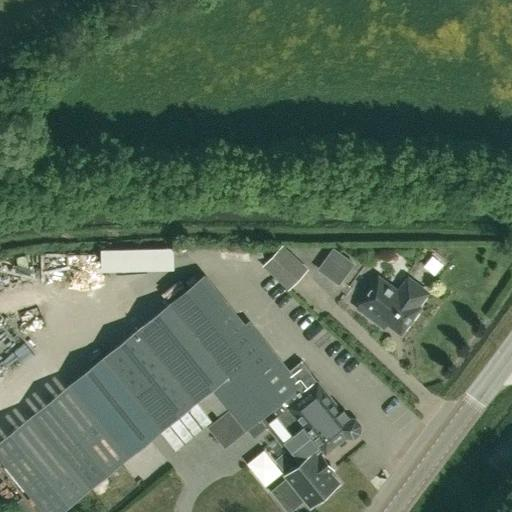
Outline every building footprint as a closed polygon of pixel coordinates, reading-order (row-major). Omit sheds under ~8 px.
[(178,245),(104,249),(105,271),(179,267),(178,245)] [(288,289),(308,270),(284,246),(265,265),(288,289)] [(339,247),(322,267),(343,284),(360,264),(339,247)] [(71,254),(71,267),(88,267),(88,254),(71,254)] [(203,275),(70,384),(129,457),(212,389),(229,410),(246,431),(248,429),(262,418),(268,426),(284,446),(285,445),(289,450),(277,460),(288,473),(286,475),(271,487),(290,510),(304,498),(311,506),(339,483),(329,471),(333,469),(330,465),(325,459),(322,456),(321,457),(316,452),(321,448),(326,453),(345,437),(353,438),(360,433),(361,425),(355,419),(347,418),(318,382),(317,383),(300,362),(289,370),(283,375),(242,324),(203,275)] [(408,276),(397,291),(379,278),(356,307),(384,328),(387,323),(401,333),(420,308),(419,308),(431,292),(408,276)] [(8,317),(0,324),(0,360),(26,338),(8,317)] [(47,352),(63,340),(50,325),(35,337),(47,352)] [(16,458),(24,451),(16,443),(0,458),(0,466),(11,478),(24,466),(16,458)] [(21,480),(30,489),(47,474),(39,464),(21,480)] [(39,490),(18,508),(20,511),(49,511),(55,507),(39,490)]
